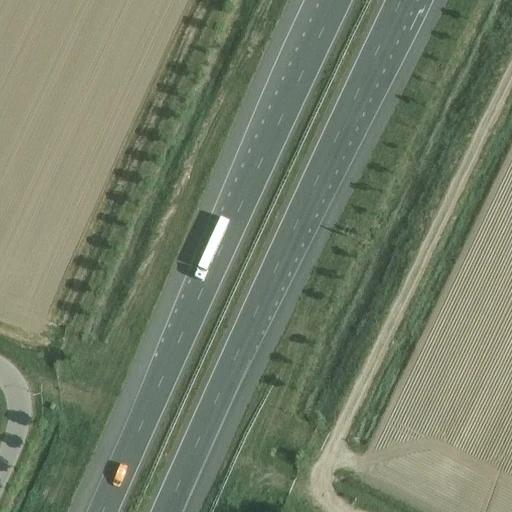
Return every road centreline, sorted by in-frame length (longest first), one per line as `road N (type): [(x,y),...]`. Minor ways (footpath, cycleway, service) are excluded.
road 1 (motorway): [(168,511),(405,0)]
road 2 (motorway): [(339,0),(102,511)]
road 3 (track): [(336,511),(322,494),(322,476),(511,76)]
